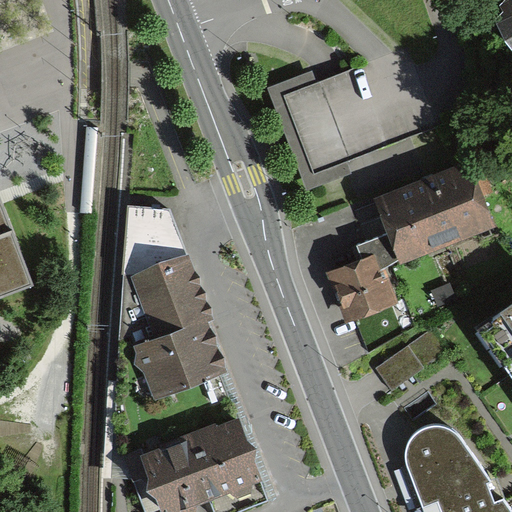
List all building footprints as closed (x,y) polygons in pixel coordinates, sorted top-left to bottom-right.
[(511,0),(506,0),(507,0),(509,11),(498,20),(511,41),(511,0)] [(318,83),(314,72),(270,89),(309,190),(442,139),(406,49),(318,83)] [(387,267),(485,232),(465,178),(368,213),(387,267)] [(0,204),(0,298),(30,286),(1,206),(0,204)] [(116,435),(144,511),(196,511),(198,506),(211,501),(214,511),(236,511),(269,499),(238,418),(221,374),(229,370),(209,322),(214,320),(170,209),(128,207),(120,358),(116,435)] [(354,265),(326,276),(344,326),(387,311),(374,274),(387,269),(377,240),(349,250),(354,265)] [(511,371),(511,303),(480,327),(511,371)] [(428,331),(371,369),(385,391),(442,353),(428,331)] [(511,511),(511,510),(506,501),(504,499),(495,502),(487,484),(491,481),(459,433),(454,429),(448,427),(439,425),(428,425),(419,429),(412,436),(407,443),(406,450),(405,458),(406,464),(423,507),(424,511),(511,511)] [(424,511),(406,464),(400,467),(417,511),(424,511)]
